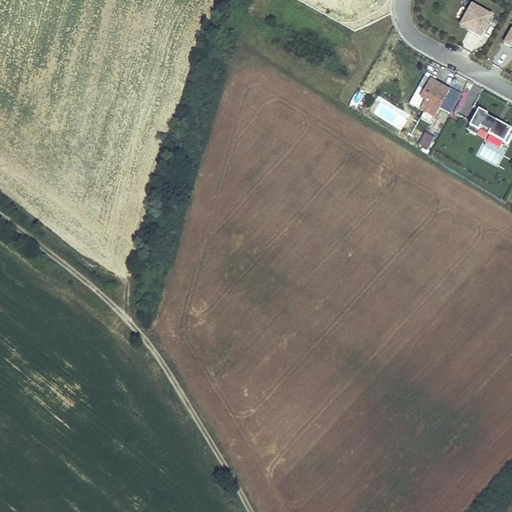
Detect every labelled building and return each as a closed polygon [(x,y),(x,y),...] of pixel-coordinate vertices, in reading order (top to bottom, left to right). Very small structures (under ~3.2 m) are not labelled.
[(475,26),(488,4),(482,0),(481,0),(480,2),(477,0),(467,0),(459,14),(470,20),(468,22),(475,26)] [(511,17),(510,16),(501,33),(511,39),(511,17)] [(417,108),(426,113),(447,77),(440,73),(438,76),(421,66),(415,76),(422,79),(418,87),(423,89),(417,99),(420,101),(417,108)] [(484,103),(475,98),(463,119),(473,124),(477,115),(486,120),(484,123),(503,134),(511,120),(483,105),(484,103)] [(424,135),(420,148),(429,151),(433,137),(424,135)] [(196,376),(192,379),(204,397),(208,394),(196,376)]
